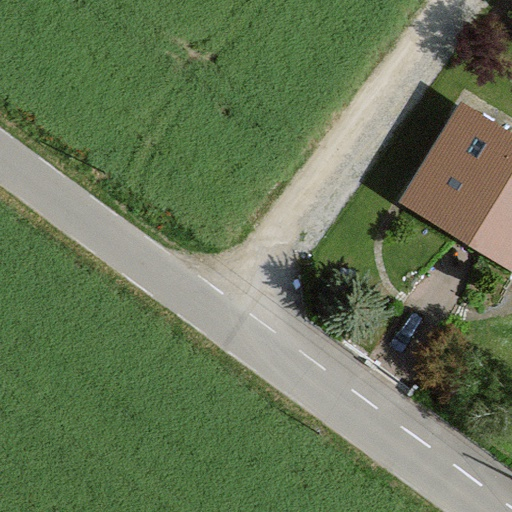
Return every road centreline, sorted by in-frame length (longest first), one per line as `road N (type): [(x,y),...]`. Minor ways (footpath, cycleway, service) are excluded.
road 1 (residential): [(478,511),(0,156)]
road 2 (track): [(215,320),(447,0)]
